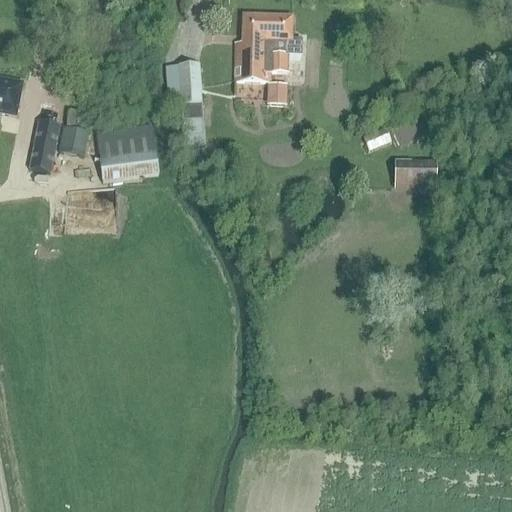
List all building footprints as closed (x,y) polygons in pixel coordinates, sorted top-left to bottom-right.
[(292,20),(242,18),(241,45),(234,45),(233,84),(269,85),(269,75),(286,75),(287,57),(301,58),(301,42),(291,42),(292,20)] [(202,122),(198,67),(176,68),(180,124),(202,122)] [(16,119),(23,85),(0,80),(0,112),(2,113),(1,116),(16,119)] [(270,106),(290,107),(291,85),(270,85),(270,106)] [(68,113),(65,130),(74,132),(78,115),(68,113)] [(60,128),(38,123),(28,171),(50,176),(60,128)] [(150,129),(94,136),(100,185),(157,179),(150,129)] [(436,164),(393,163),(392,193),(435,193),(436,164)]
